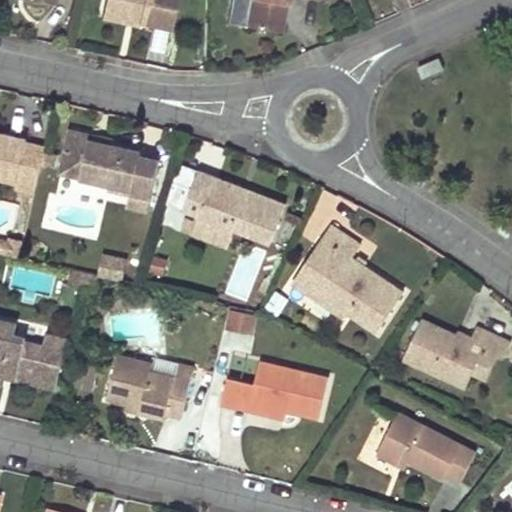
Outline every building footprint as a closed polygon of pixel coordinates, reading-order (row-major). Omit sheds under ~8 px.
[(178,0),(106,0),(105,3),(145,11),(144,16),(174,22),(178,0)] [(242,23),(247,0),(234,0),(230,21),(242,23)] [(247,0),(242,23),(275,29),(280,2),(291,4),(291,0),(247,0)] [(285,32),(291,4),(280,2),(275,29),(285,32)] [(145,11),(105,3),(103,14),(142,22),(144,16),(145,11)] [(152,26),(149,49),(164,51),(167,27),(152,26)] [(443,69),(438,58),(417,68),(421,78),(443,69)] [(87,131),(65,126),(55,169),(103,182),(103,185),(128,191),(126,201),(146,206),(160,148),(139,144),(138,148),(86,135),(87,131)] [(0,142),(0,183),(11,186),(15,175),(32,180),(38,155),(21,151),(21,147),(0,142)] [(281,202),(196,168),(178,209),(265,243),(281,202)] [(15,175),(11,186),(29,191),(32,180),(15,175)] [(357,244),(328,223),(319,236),(330,244),(314,268),(303,260),(288,282),(336,316),(342,313),(370,332),(397,290),(348,256),(357,244)] [(0,251),(14,255),(18,238),(7,235),(5,240),(0,238),(0,251)] [(330,244),(319,236),(303,260),(314,268),(330,244)] [(101,250),(98,275),(123,278),(127,253),(101,250)] [(65,283),(90,288),(94,274),(68,268),(65,283)] [(227,306),(226,327),(254,329),(255,309),(227,306)] [(15,334),(18,323),(0,317),(0,375),(3,376),(5,367),(21,371),(20,380),(54,388),(67,338),(49,333),(46,342),(15,334)] [(449,332),(418,318),(399,358),(462,388),(468,373),(480,347),(494,354),(500,357),(507,341),(474,324),(469,334),(466,340),(449,332)] [(466,340),(469,334),(452,326),(449,332),(466,340)] [(113,347),(102,394),(121,399),(162,409),(174,412),(183,375),(145,365),(147,356),(113,347)] [(480,347),(468,373),(483,379),(494,354),(480,347)] [(93,388),(98,362),(80,358),(75,385),(93,388)] [(324,374),(257,359),(251,382),(227,376),(220,403),(244,409),(246,400),(282,409),(313,417),(324,374)] [(5,367),(3,376),(20,380),(21,371),(5,367)] [(162,409),(121,399),(118,408),(160,419),(162,409)] [(246,400),(244,409),(279,418),(282,409),(246,400)] [(465,449),(392,411),(370,451),(391,463),(396,452),(407,458),(438,475),(441,471),(449,476),(465,449)] [(407,458),(396,452),(391,463),(402,470),(407,458)]
